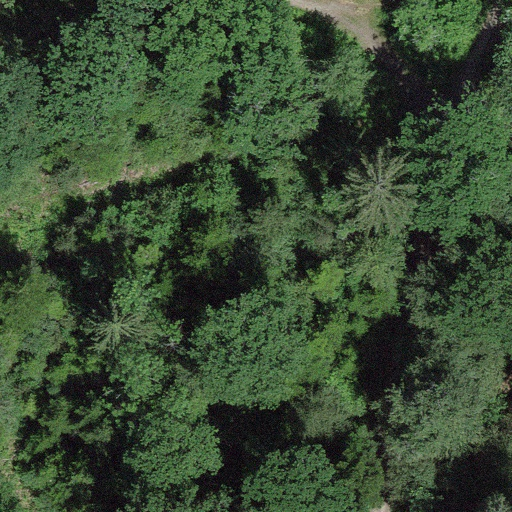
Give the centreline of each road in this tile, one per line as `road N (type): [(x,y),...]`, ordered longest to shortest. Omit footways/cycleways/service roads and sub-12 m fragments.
road 1 (track): [(511,27),(433,195),(380,511)]
road 2 (track): [(356,4),(415,113),(433,195)]
